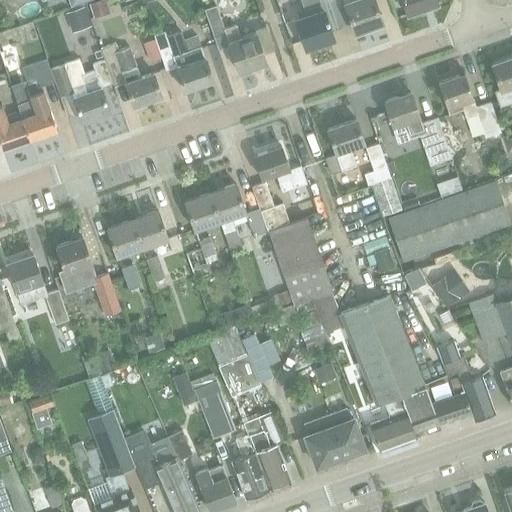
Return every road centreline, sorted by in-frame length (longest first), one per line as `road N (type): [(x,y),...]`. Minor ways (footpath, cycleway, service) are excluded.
road 1 (residential): [(0,195),(481,29)]
road 2 (secondary): [(291,511),(511,433)]
